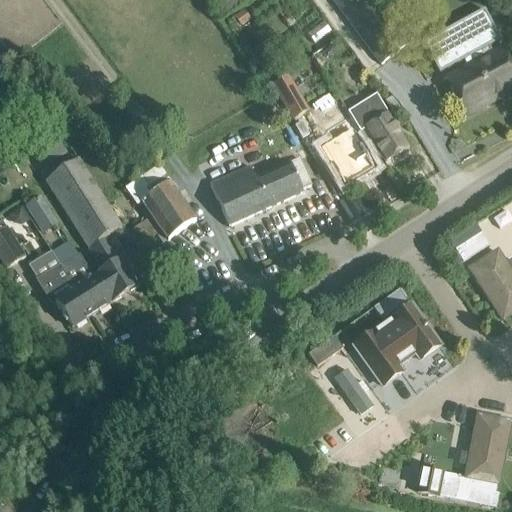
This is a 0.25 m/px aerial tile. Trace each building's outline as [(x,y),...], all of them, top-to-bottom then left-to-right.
[(205,0),(222,24),(245,8),(239,0),(205,0)] [(378,0),(333,0),(382,66),(411,45),(378,0)] [(473,30),(426,55),(437,75),(461,62),(465,68),(444,79),(465,118),(511,92),(511,67),(502,48),(490,55),(487,48),(499,42),(496,37),(499,36),(495,29),(493,30),(483,11),(467,20),(473,30)] [(283,77),(270,86),(294,123),(307,114),(283,77)] [(409,149),(377,96),(359,106),(357,102),(347,107),(362,131),(364,129),(385,163),(409,149)] [(331,143),(321,150),(326,159),(344,188),(374,171),(354,138),(360,135),(350,117),(325,132),(331,143)] [(67,155),(49,129),(33,139),(51,166),(67,155)] [(110,306),(141,287),(123,259),(119,262),(105,241),(122,230),(79,162),(46,183),(102,272),(93,278),(110,306)] [(249,170),(248,170),(227,180),(210,188),(229,228),(303,194),(301,192),(310,188),(298,162),(255,182),(249,170)] [(142,179),(126,190),(137,207),(142,203),(154,195),(142,179)] [(170,184),(154,195),(142,203),(168,241),(196,222),(170,184)] [(55,221),(40,197),(24,207),(39,231),(55,221)] [(0,223),(0,261),(7,272),(26,259),(2,223),(1,222),(0,223)] [(147,223),(134,231),(143,244),(155,237),(147,223)] [(455,252),(461,262),(463,265),(490,247),(482,235),(455,252)] [(505,266),(497,254),(470,271),(473,276),(502,322),(511,315),(511,277),(510,274),(511,273),(511,262),(511,261),(505,266)] [(92,318),(110,306),(93,278),(92,279),(79,257),(61,269),(92,318)] [(61,269),(38,283),(51,304),(54,302),(72,330),(92,318),(61,269)] [(399,291),(373,309),(382,322),(408,304),(399,291)] [(411,309),(354,349),(382,388),(402,374),(397,368),(415,355),(420,362),(439,348),(411,309)] [(308,356),(317,368),(343,350),(334,338),(308,356)] [(332,378),(348,401),(356,396),(339,373),(332,378)] [(421,470),(416,494),(439,499),(464,504),(496,510),(499,496),(495,495),(497,486),(509,425),(478,419),(470,458),(462,456),(460,465),(469,466),(466,480),(442,475),(442,474),(422,470),(421,470)]
